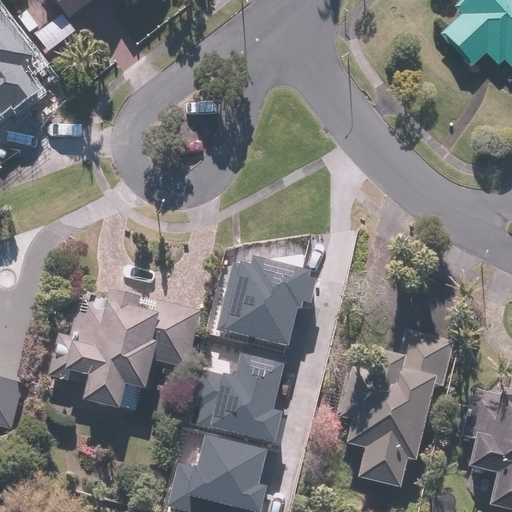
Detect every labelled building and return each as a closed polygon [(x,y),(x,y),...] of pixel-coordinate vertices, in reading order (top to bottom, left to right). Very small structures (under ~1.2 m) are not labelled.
[(51,0),(69,23),(99,0),(126,0),(133,9),(144,0),(51,0)] [(511,0),(464,0),(454,11),(461,18),(439,39),(471,72),(486,57),(498,69),(504,64),(511,72),(511,0)] [(0,110),(3,115),(37,89),(20,66),(33,56),(0,12),(0,110)] [(231,263),(217,331),(290,346),(298,307),(311,310),(319,273),(255,260),(253,268),(231,263)] [(87,385),(83,399),(115,406),(122,376),(143,381),(150,354),(192,365),(206,309),(106,285),(104,295),(77,288),(66,333),(56,331),(45,375),(87,385)] [(445,390),(454,341),(403,332),(398,362),(348,353),(336,424),(352,426),(347,452),(363,455),(358,486),(400,493),(405,463),(421,466),(435,389),(445,390)] [(203,367),(191,420),(276,440),(283,410),(272,408),(283,363),(241,353),(236,375),(203,367)] [(0,426),(12,430),(24,383),(0,376),(0,426)] [(511,391),(500,389),(498,398),(474,393),(463,442),(477,445),(467,492),(475,494),(473,503),(511,511),(511,391)] [(179,459),(167,503),(202,511),(260,511),(266,487),(258,485),(267,451),(204,434),(196,464),(179,459)]
